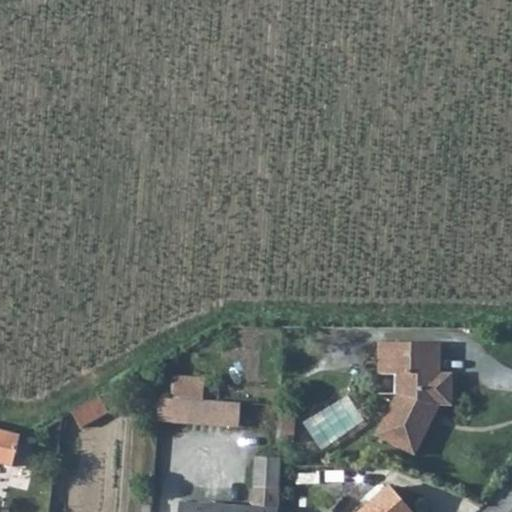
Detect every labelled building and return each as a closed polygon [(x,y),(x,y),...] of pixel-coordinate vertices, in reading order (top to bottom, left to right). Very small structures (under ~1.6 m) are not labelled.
[(385,373),(385,397),(368,436),(409,453),(430,403),(442,403),(442,371),(431,371),(430,341),(367,342),(368,364),(385,364),(385,373)] [(368,373),(385,373),(385,364),(368,364),(368,373)] [(199,382),(174,381),(173,402),(198,403),(199,382)] [(71,421),(100,404),(91,389),(62,405),(71,421)] [(158,401),(156,424),(239,429),(241,406),(198,403),(173,402),(158,401)] [(278,405),(263,404),(263,442),(275,443),(277,414),(278,405)] [(277,414),(275,443),(288,444),(289,429),(287,429),(288,414),(277,414)] [(0,424),(0,458),(3,459),(11,427),(0,424)] [(270,511),(274,456),(247,455),(244,507),(178,502),(177,511),(270,511)] [(356,511),(403,511),(383,489),(356,511)]
